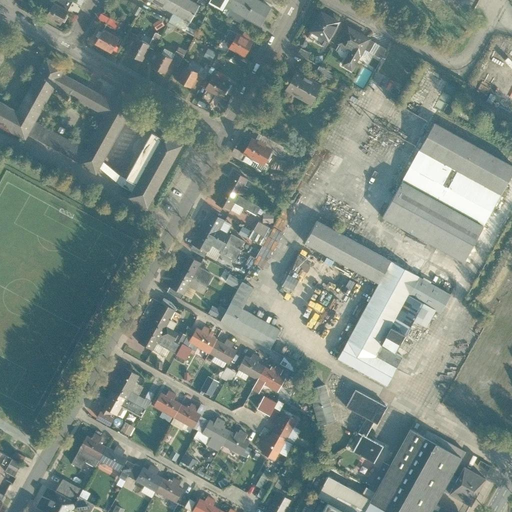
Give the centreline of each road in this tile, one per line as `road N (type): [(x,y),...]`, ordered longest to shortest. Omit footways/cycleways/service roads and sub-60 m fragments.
road 1 (residential): [(497,0),(458,69),(330,0)]
road 2 (residential): [(71,411),(245,506)]
road 3 (residential): [(226,132),(70,48)]
road 4 (residential): [(226,132),(143,283)]
road 5 (residential): [(107,346),(252,425)]
road 6 (residential): [(298,0),(226,132)]
road 7 (residential): [(143,283),(271,353)]
